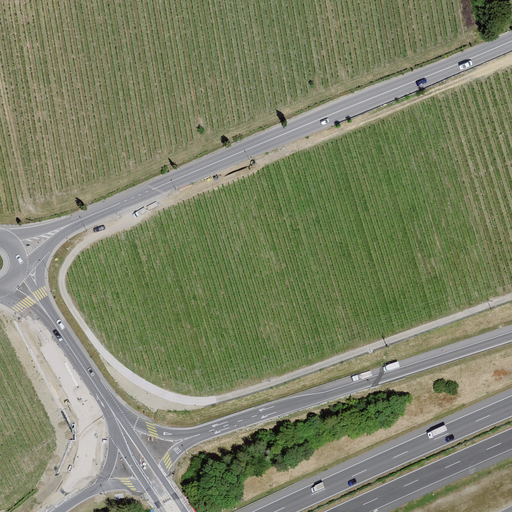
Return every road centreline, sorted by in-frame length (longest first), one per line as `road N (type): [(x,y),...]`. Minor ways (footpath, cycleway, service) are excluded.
road 1 (track): [(137,196),(134,219),(72,254),(62,287),(114,363),(178,398),(220,399),(511,296)]
road 2 (secondary): [(86,216),(511,40)]
road 3 (motorway): [(511,336),(198,434)]
road 4 (motorway): [(511,406),(275,511)]
road 5 (motorway): [(347,511),(511,438)]
road 6 (secondary): [(115,411),(41,295)]
road 7 (secondary): [(0,293),(36,314),(85,388)]
road 8 (motorway): [(85,388),(92,440),(85,471),(62,503)]
